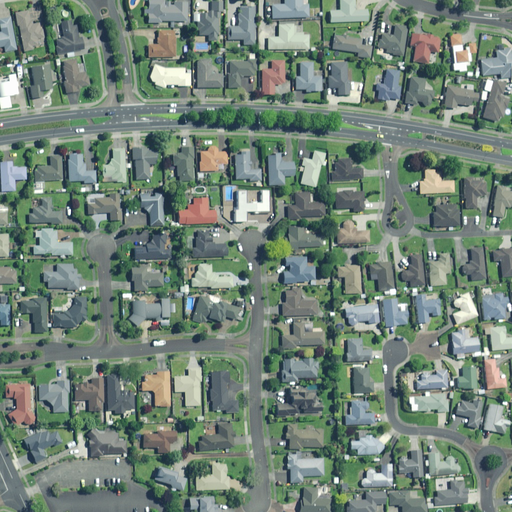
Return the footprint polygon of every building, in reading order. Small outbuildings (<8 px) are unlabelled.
[(163,6),(163,0),(159,0),(146,0),(146,23),(164,23),(186,23),(186,3),(171,3),(171,6),(163,6)] [(301,5),(300,0),(282,0),(283,5),(270,5),(270,19),(307,18),(307,5),(301,5)] [(354,10),(353,0),(338,0),(339,11),(327,11),(327,23),(366,22),(365,10),(354,10)] [(210,1),(210,14),(199,13),(197,35),(206,36),(205,42),(216,42),(216,36),(217,19),(221,19),(222,2),(210,1)] [(254,7),(238,7),(237,27),(227,27),(227,40),(242,40),(242,45),(253,45),(254,7)] [(29,21),(27,11),(14,13),(16,25),(17,25),(22,52),(32,50),(31,46),(37,46),(36,39),(44,38),(43,29),(39,29),(38,23),(31,24),(30,20),(29,21)] [(15,50),(8,17),(0,19),(0,47),(3,47),(4,53),(15,50)] [(70,27),(69,21),(60,22),(62,39),(54,40),(57,55),(65,53),(66,58),(73,57),(72,52),(82,51),(79,37),(76,38),(75,27),(70,27)] [(294,25),(277,25),(277,38),(268,38),(268,50),(307,50),(307,35),(294,35),(294,25)] [(406,27),(393,25),(391,36),(379,34),(377,48),(384,49),(384,54),(401,56),(406,27)] [(162,31),(156,31),(156,45),(147,45),(146,57),(174,58),(174,31),(162,31)] [(438,37),(410,34),(408,46),(413,47),(411,62),(427,64),(428,52),(436,53),(438,37)] [(464,66),(468,66),(467,62),(469,62),(469,54),(475,53),(474,44),(467,44),(467,48),(460,48),(459,35),(447,36),(448,47),(451,47),(452,64),(451,65),(451,71),(453,71),(457,70),(457,72),(465,71),(464,66)] [(361,40),(333,36),(331,50),(356,53),(355,57),(369,59),(370,47),(360,45),(361,40)] [(509,55),(509,50),(494,51),(495,59),(479,60),(480,76),(499,74),(499,79),(508,78),(508,67),(511,67),(510,55),(509,55)] [(76,58),(61,61),(64,78),(61,79),(64,94),(78,91),(77,88),(89,86),(85,68),(78,70),(76,58)] [(209,60),(196,60),(196,88),(221,88),(221,74),(209,74),(209,60)] [(245,61),(225,61),(226,88),(239,88),(238,77),(252,77),(252,73),(257,73),(256,60),(245,60),(245,61)] [(283,85),(283,61),(270,61),(270,69),(260,69),(260,95),(272,95),(272,85),(283,85)] [(304,90),(304,93),(308,93),(308,92),(319,92),(319,77),(311,77),(311,63),(298,63),(298,77),(293,77),(293,90),(304,90)] [(345,81),(345,63),(330,63),(330,77),(328,77),(328,88),(336,88),(336,95),(348,95),(348,81),(345,81)] [(51,89),(47,65),(28,68),(31,86),(27,87),(29,99),(42,97),(41,91),(51,89)] [(154,83),(153,85),(165,88),(166,85),(176,85),(176,87),(188,87),(188,85),(188,69),(162,69),(158,67),(152,66),(150,75),(149,76),(149,77),(149,78),(149,79),(150,80),(150,81),(151,81),(151,82),(152,82),(153,83),(154,83)] [(398,71),(384,69),(384,78),(383,85),(373,84),(372,100),(387,101),(387,99),(397,100),(399,87),(396,87),(398,71)] [(16,95),(14,75),(7,76),(8,82),(0,83),(0,109),(10,108),(8,96),(16,95)] [(426,107),(429,105),(430,99),(432,99),(433,91),(423,90),(424,79),(408,77),(406,92),(404,92),(402,104),(415,106),(415,102),(420,103),(420,104),(422,106),(426,107)] [(504,84),(486,79),(482,90),(488,92),(480,118),(495,122),(497,117),(501,118),(507,100),(500,97),(504,84)] [(473,86),(461,85),(461,89),(445,87),(442,108),(454,109),(455,105),(469,106),(470,101),(475,102),(476,93),(472,93),(473,86)] [(219,151),(218,148),(215,145),(211,145),(208,148),(208,150),(199,151),(200,170),(218,170),(218,164),(228,163),(227,150),(219,151)] [(154,163),(154,150),(143,151),(143,148),(130,148),(131,161),(133,161),(135,181),(149,181),(148,164),(154,163)] [(191,181),(191,148),(178,148),(178,154),(170,154),(171,166),(176,166),(176,181),(191,181)] [(124,182),(123,149),(110,150),(110,159),(109,159),(109,166),(102,166),(102,176),(110,176),(111,180),(115,180),(115,183),(124,182)] [(324,154),(312,151),(310,161),(301,159),(298,172),(302,173),(299,184),(314,188),(319,165),(321,165),(324,154)] [(247,152),(239,152),(239,155),(233,155),(233,180),(248,179),(248,181),(259,181),(259,170),(249,170),(249,161),(247,161),(247,152)] [(81,154),(68,155),(68,159),(67,159),(67,182),(82,181),(82,184),(94,183),(94,171),(84,172),(84,165),(81,165),(81,154)] [(279,163),(278,154),(271,154),(271,156),(264,156),(267,185),(283,184),(282,177),(292,176),(291,162),(279,163)] [(61,180),(59,156),(49,156),(49,166),(33,167),(33,183),(43,183),(43,181),(61,180)] [(335,164),(335,171),(330,171),(331,181),(360,179),(360,168),(349,168),(348,158),(338,159),(338,164),(335,164)] [(11,168),(11,163),(0,162),(0,191),(13,191),(13,180),(24,180),(24,168),(11,168)] [(417,181),(417,194),(452,193),(452,182),(440,182),(440,172),(434,172),(434,170),(423,170),(423,179),(420,179),(420,181),(417,181)] [(485,182),(463,182),(464,209),(475,209),(474,197),(485,197),(485,182)] [(507,188),(494,186),(491,217),(502,218),(503,207),(511,208),(511,192),(506,191),(507,188)] [(227,216),(227,222),(245,222),(245,212),(267,212),(267,192),(235,192),(235,212),(232,212),(232,216),(227,216)] [(362,212),(362,192),(333,193),(333,209),(351,209),(351,212),(362,212)] [(140,207),(145,206),(144,208),(149,212),(150,211),(150,224),(164,224),(163,193),(149,194),(140,194),(140,207)] [(308,193),(298,193),(298,196),(294,196),(294,206),(286,206),(286,220),(299,219),(299,217),(324,216),(323,203),(308,203),(308,193)] [(122,220),(120,194),(108,195),(108,198),(92,198),(92,203),(86,204),(86,215),(108,213),(108,221),(122,220)] [(51,212),(50,198),(38,198),(38,206),(33,206),(33,214),(28,214),(28,223),(49,223),(49,225),(61,225),(61,212),(51,212)] [(206,211),(206,199),(191,199),(191,205),(186,205),(186,211),(177,211),(176,223),(213,224),(214,211),(206,211)] [(431,213),(431,227),(457,227),(457,210),(454,210),(454,205),(433,205),(433,213),(431,213)] [(351,221),(342,221),(342,228),(335,229),(335,244),(367,243),(367,231),(354,232),(354,227),(351,227),(351,221)] [(301,226),(287,227),(287,236),(283,236),(284,251),(296,250),(296,248),(320,247),(319,233),(301,234),(301,226)] [(55,229),(41,229),(41,238),(36,238),(36,246),(32,246),(32,256),(70,256),(70,244),(55,244),(55,229)] [(209,244),(209,236),(203,236),(203,232),(194,232),(194,249),(191,249),(191,258),(225,257),(225,244),(209,244)] [(163,250),(162,236),(151,236),(151,244),(143,244),(144,248),(132,248),(132,260),(169,259),(169,250),(163,250)] [(484,280),(481,247),(468,249),(469,260),(467,260),(467,264),(462,265),(463,267),(458,267),(459,274),(462,273),(462,276),(468,275),(469,281),(484,280)] [(511,276),(511,248),(491,251),(492,262),(498,261),(500,278),(511,276)] [(402,277),(405,280),(410,279),(411,286),(425,284),(421,253),(411,254),(412,263),(408,264),(409,269),(404,270),(401,273),(402,277)] [(449,274),(447,254),(437,255),(438,262),(426,263),(429,287),(445,285),(444,274),(449,274)] [(305,267),(305,258),(282,258),(282,267),(287,267),(288,272),(281,272),(281,284),(294,284),(294,283),(307,282),(307,281),(313,281),(313,267),(305,267)] [(392,290),(389,262),(374,264),(375,265),(367,266),(368,276),(375,275),(377,292),(392,290)] [(75,275),(75,272),(67,272),(68,265),(55,265),(55,273),(41,272),(41,282),(46,282),(46,288),(65,289),(65,290),(77,291),(77,280),(80,280),(80,275),(75,275)] [(209,265),(196,265),(196,272),(193,272),(193,279),(189,279),(189,288),(209,288),(209,289),(231,289),(231,277),(217,277),(217,274),(210,274),(209,265)] [(359,294),(358,266),(336,267),(336,278),(343,277),(344,294),(359,294)] [(8,271),(8,268),(0,267),(0,284),(14,284),(14,271),(8,271)] [(145,274),(145,267),(128,267),(128,280),(132,280),(132,291),(146,291),(146,287),(161,287),(161,274),(145,274)] [(299,301),(298,290),(282,290),(283,303),(280,303),(280,316),(315,315),(314,301),(299,301)] [(469,291),(460,295),(461,296),(455,299),(454,302),(455,305),(458,307),(460,306),(462,310),(453,313),(457,323),(478,315),(469,291)] [(481,320),(504,318),(503,306),(507,305),(507,298),(502,298),(501,294),(479,296),(481,320)] [(424,300),(424,295),(414,296),(416,323),(427,322),(426,313),(430,313),(430,316),(439,315),(438,299),(424,300)] [(217,299),(207,296),(206,299),(197,296),(189,321),(199,324),(205,321),(206,318),(222,323),(224,317),(234,320),(238,308),(216,301),(217,299)] [(45,298),(29,298),(29,302),(17,302),(17,313),(31,313),(31,333),(45,333),(45,298)] [(52,315),(52,327),(74,327),(80,321),(81,322),(86,317),(85,316),(84,315),(84,298),(73,299),(73,305),(67,312),(62,312),(62,315),(52,315)] [(153,321),(159,320),(159,326),(167,326),(167,317),(169,317),(168,313),(172,312),(172,305),(168,306),(168,299),(159,299),(159,304),(142,305),(142,301),(129,302),(130,314),(126,320),(134,327),(142,319),(153,318),(153,321)] [(396,312),(394,299),(380,301),(384,327),(406,324),(405,311),(396,312)] [(368,320),(369,322),(379,321),(377,303),(345,307),(346,317),(348,316),(349,322),(352,324),(355,324),(358,321),(368,320)] [(0,325),(8,325),(9,305),(0,305),(0,325)] [(302,333),(302,323),(291,324),(291,335),(280,335),(280,349),(299,348),(322,348),(322,332),(302,333)] [(511,337),(504,339),(503,327),(488,328),(490,351),(511,348),(511,337)] [(467,339),(466,330),(455,330),(456,333),(449,333),(450,354),(455,354),(455,358),(462,358),(462,353),(476,352),(476,338),(467,339)] [(360,350),(359,339),(345,339),(346,355),(344,355),(344,362),(369,361),(369,350),(360,350)] [(310,362),(310,359),(280,360),(281,383),(296,382),(296,378),(315,377),(315,369),(316,369),(316,361),(310,362)] [(493,368),(492,359),(481,361),(484,390),(504,387),(503,377),(497,378),(496,368),(493,368)] [(351,366),(352,394),(360,393),(361,395),(372,395),(372,382),(367,382),(367,368),(360,368),(360,366),(351,366)] [(478,379),(478,366),(460,366),(460,377),(455,377),(455,389),(474,389),(475,379),(478,379)] [(198,405),(199,369),(185,368),(185,376),(173,376),(172,393),(183,394),(183,405),(198,405)] [(421,380),(416,380),(416,388),(448,387),(447,369),(436,370),(436,374),(430,374),(427,372),(423,372),(420,375),(421,380)] [(225,400),(225,371),(209,371),(210,388),(209,388),(209,410),(223,410),(223,413),(236,413),(236,400),(225,400)] [(167,372),(154,372),(154,376),(142,376),(142,391),(153,391),(153,407),(168,406),(167,372)] [(114,375),(105,376),(106,410),(112,410),(112,414),(124,413),(124,410),(132,410),(131,390),(120,391),(119,384),(115,385),(114,375)] [(101,411),(101,379),(90,379),(90,383),(74,383),(74,400),(87,400),(87,411),(101,411)] [(67,412),(67,381),(66,381),(53,381),(53,385),(37,385),(37,400),(44,401),(50,407),(50,412),(67,412)] [(28,396),(28,384),(5,385),(5,397),(15,397),(16,409),(7,414),(15,426),(23,421),(25,423),(30,424),(34,421),(35,416),(29,406),(28,396)] [(317,399),(317,394),(317,390),(300,390),(299,387),(286,387),(286,392),(277,392),(277,405),(274,405),(274,416),(298,415),(321,414),(320,398),(317,399)] [(427,394),(427,392),(423,392),(423,397),(412,396),(412,411),(428,411),(428,409),(435,409),(435,412),(446,412),(446,402),(443,402),(443,394),(427,394)] [(367,409),(367,400),(349,400),(349,415),(343,415),(344,425),(372,424),(372,413),(363,414),(363,409),(367,409)] [(480,402),(472,400),(471,404),(459,401),(458,407),(454,406),(453,415),(467,417),(465,426),(477,429),(479,417),(477,417),(480,402)] [(508,421),(505,421),(498,419),(501,407),(487,404),(481,429),(502,434),(504,427),(507,428),(508,421)] [(233,447),(230,423),(216,425),(217,434),(195,436),(196,451),(233,447)] [(295,425),(284,424),(283,439),(287,439),(287,449),(300,449),(300,447),(321,448),(322,430),(312,429),(312,431),(295,430),(295,425)] [(89,453),(89,456),(101,456),(101,453),(125,453),(124,439),(116,439),(116,433),(96,433),(92,428),(84,434),(89,440),(89,453)] [(155,430),(155,435),(143,434),(142,447),(156,448),(156,454),(167,455),(168,443),(173,443),(173,436),(174,431),(155,430)] [(60,444),(55,431),(48,434),(46,431),(37,435),(37,434),(21,440),(24,447),(26,446),(33,463),(45,458),(41,450),(52,445),(53,447),(60,444)] [(371,437),(371,435),(363,435),(363,438),(357,438),(357,442),(348,442),(348,450),(355,450),(356,455),(377,455),(383,448),(371,437)] [(421,477),(419,450),(408,451),(409,458),(396,459),(397,473),(411,472),(411,478),(421,477)] [(295,452),(295,455),(285,455),(285,469),(288,469),(289,483),(302,483),(301,477),(322,476),(322,459),(300,460),(300,452),(295,452)] [(437,462),(436,452),(426,453),(428,476),(457,473),(457,465),(452,465),(452,457),(444,458),(445,462),(437,462)] [(217,463),(209,463),(209,475),(194,476),(194,491),(227,490),(227,477),(225,477),(224,464),(217,464),(217,463)] [(364,479),(360,479),(360,487),(390,487),(390,465),(382,465),(382,474),(372,474),(372,471),(364,471),(364,479)] [(176,472),(157,467),(153,481),(170,485),(170,488),(182,491),(185,479),(175,477),(176,472)] [(460,488),(460,480),(448,481),(448,490),(436,491),(436,497),(432,497),(433,506),(442,506),(442,505),(465,504),(465,488),(460,488)] [(315,488),(301,488),(301,498),(298,498),(297,511),(329,511),(330,499),(315,499),(315,488)] [(407,498),(407,491),(397,491),(397,493),(388,493),(388,505),(400,506),(399,511),(425,511),(426,499),(407,498)] [(383,504),(383,492),(363,493),(363,500),(345,501),(345,511),(374,511),(374,505),(383,504)] [(188,511),(188,510),(194,509),(193,511),(219,511),(219,509),(214,509),(214,502),(212,502),(212,497),(186,498),(186,504),(182,504),(182,511),(188,511)]
